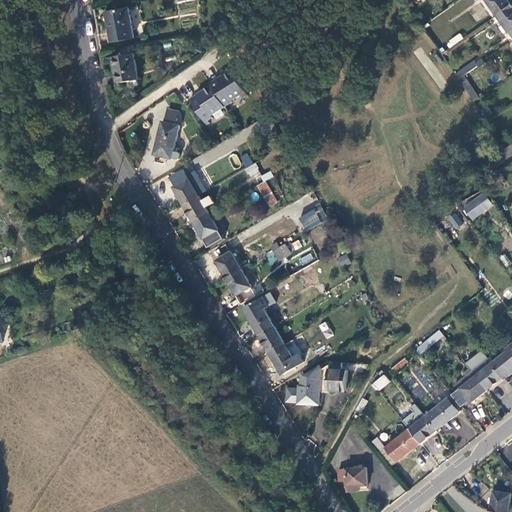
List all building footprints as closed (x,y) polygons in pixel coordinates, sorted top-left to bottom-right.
[(489,0),(498,11),(511,1),(511,0),(489,0)] [(136,30),(131,1),(109,6),(114,34),(136,30)] [(511,1),(498,11),(511,31),(511,1)] [(452,36),(455,40),(465,33),(463,29),(452,36)] [(145,70),(137,45),(118,51),(125,76),(145,70)] [(477,55),(457,68),(460,73),(466,69),(479,60),(480,61),(486,57),(485,56),(483,54),(478,57),(477,55)] [(231,61),(222,67),(225,72),(238,93),(243,90),(247,87),(231,61)] [(484,94),(466,69),(460,73),(477,99),(484,94)] [(234,96),(238,93),(225,72),(220,75),(219,73),(211,77),(213,81),(206,85),(219,106),(234,97),(234,96)] [(213,110),(219,106),(206,85),(205,85),(206,87),(200,91),(199,89),(192,93),(206,117),(210,115),(214,113),(213,110)] [(169,105),(166,117),(179,120),(182,107),(169,105)] [(164,116),(157,150),(158,150),(157,157),(168,159),(169,152),(180,155),(182,147),(178,146),(183,121),(179,120),(166,117),(164,116)] [(511,150),(511,139),(507,143),(496,151),(502,158),(511,150)] [(244,165),(255,182),(258,181),(264,177),(261,173),(253,160),(250,162),(244,165)] [(270,167),(261,173),(264,177),(274,172),(270,167)] [(175,182),(185,200),(201,191),(190,173),(175,182)] [(258,181),(275,208),(281,204),(264,177),(258,181)] [(487,189),(467,204),(470,209),(491,195),(487,189)] [(185,200),(195,216),(210,208),(207,202),(204,196),(201,191),(185,200)] [(212,191),(204,196),(207,202),(215,196),(212,191)] [(491,195),(470,209),(472,212),(493,198),(491,195)] [(318,196),(312,199),(321,214),(327,211),(318,196)] [(209,241),(225,233),(210,208),(195,216),(209,241)] [(458,210),(452,214),(461,226),(466,222),(458,210)] [(282,254),(292,248),(287,239),(280,243),(279,241),(274,245),(274,246),(275,247),(277,245),(282,254)] [(294,250),(302,247),(299,239),(292,242),(294,250)] [(213,249),(227,272),(242,264),(229,240),(213,249)] [(313,252),(299,258),(302,265),(316,258),(313,252)] [(347,254),(337,257),(340,267),(350,264),(347,254)] [(315,278),(321,274),(314,263),(308,267),(315,278)] [(253,281),(242,264),(227,272),(238,290),(253,281)] [(245,303),(260,328),(274,319),(266,304),(270,302),(264,292),(260,294),(245,303)] [(468,312),(464,306),(454,314),(458,320),(468,312)] [(0,336),(3,336),(0,315),(10,314),(9,308),(0,309),(0,336)] [(511,312),(509,308),(501,315),(509,324),(511,321),(511,312)] [(260,328),(270,346),(285,336),(274,319),(260,328)] [(326,321),(318,325),(326,339),(334,335),(326,321)] [(445,329),(441,324),(429,333),(433,338),(445,329)] [(284,368),(299,360),(296,354),(285,336),(270,346),(284,368)] [(503,371),(511,363),(511,342),(508,345),(492,358),(503,371)] [(487,383),(503,371),(492,358),(489,353),(483,346),(473,354),(479,361),(473,365),(487,383)] [(302,351),(296,354),(299,360),(305,357),(302,351)] [(410,356),(406,352),(395,361),(399,365),(410,356)] [(473,365),(479,361),(473,354),(467,358),(471,363),(473,365)] [(344,365),(344,358),(331,356),(322,363),(321,385),(330,386),(330,383),(348,385),(349,365),(344,365)] [(300,397),(320,399),(321,385),(322,363),(321,360),(304,370),(303,380),(301,380),(300,383),(300,396),(300,397)] [(471,396),(487,383),(473,365),(471,363),(466,368),(466,372),(455,380),(459,385),(460,383),(471,396)] [(387,370),(375,380),(379,385),(392,376),(387,370)] [(287,396),(300,396),(300,383),(288,382),(287,396)] [(371,395),(366,392),(359,404),(364,407),(371,395)] [(450,392),(425,411),(436,425),(461,406),(450,392)] [(421,438),(436,425),(425,411),(417,400),(412,404),(416,409),(411,413),(416,419),(410,424),(421,438)] [(397,456),(421,438),(410,424),(398,433),(386,442),(397,456)] [(391,460),(397,456),(386,442),(380,446),(391,460)] [(339,463),(339,474),(347,474),(347,479),(367,479),(367,463),(346,463),(339,463)] [(494,486),(491,506),(509,509),(511,488),(494,486)]
